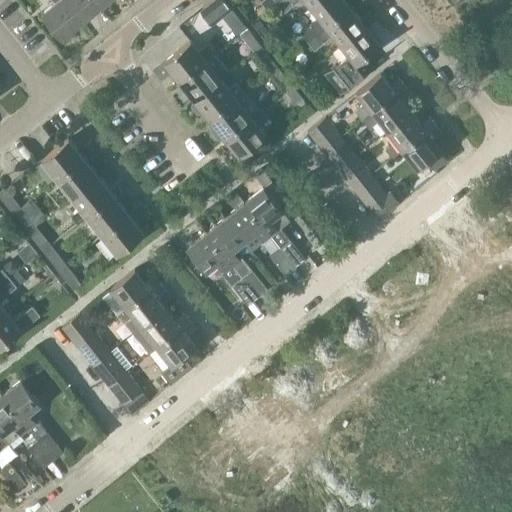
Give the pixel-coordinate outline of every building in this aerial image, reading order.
[(83,21),(66,0),(53,0),(55,3),(42,13),(61,38),(83,21)] [(66,0),(83,21),(102,6),(97,0),(66,0)] [(224,0),(214,0),(201,11),(212,24),(232,9),(224,0)] [(264,0),(261,2),(267,10),(277,2),(278,4),(283,0),(264,0)] [(283,0),(278,4),(285,13),(301,0),(305,0),(312,8),(322,0),(283,0)] [(301,33),(308,42),(351,8),(345,0),(322,0),(312,8),(320,18),(301,33)] [(334,36),(342,46),(366,27),(351,8),(308,42),(315,51),(334,36)] [(226,17),(239,33),(246,27),(234,11),(226,17)] [(266,28),(260,19),(253,24),(260,33),(266,28)] [(239,33),(254,52),(261,46),(246,27),(239,33)] [(366,27),(342,46),(350,56),(331,71),(344,88),(363,73),(357,66),(382,46),(366,27)] [(191,41),(165,62),(180,81),(207,60),(214,54),(216,53),(208,43),(199,50),(191,41)] [(254,52),(269,71),(277,65),(261,46),(254,52)] [(207,60),(180,81),(195,100),(222,79),(230,73),(214,54),(207,60)] [(269,71),(284,90),(292,83),(277,65),(269,71)] [(358,93),(373,112),(406,87),(400,79),(391,86),(381,74),(358,93)] [(194,101),(194,106),(200,113),(203,114),(205,112),(211,119),(244,93),(236,83),(230,89),(222,79),(195,100),(194,101)] [(284,90),(299,108),(307,102),(292,83),(284,90)] [(412,94),(406,87),(373,112),(388,131),(412,113),(403,101),(412,94)] [(244,93),(211,119),(215,125),(214,126),(213,132),(219,139),(224,140),(226,138),(252,117),(251,115),(245,108),(251,102),(244,93)] [(252,117),(226,138),(241,158),(268,136),(259,126),(269,118),(262,110),(252,117)] [(421,125),(412,113),(388,131),(404,151),(436,125),(430,117),(421,125)] [(308,132),(324,151),(342,136),(327,117),(308,132)] [(436,125),(404,151),(419,170),(429,162),(435,170),(448,160),(441,152),(443,151),(442,150),(447,146),(440,137),(435,141),(434,140),(443,133),(436,125)] [(324,151),(339,171),(358,156),(342,136),(324,151)] [(68,137),(42,158),(57,177),(83,157),(68,137)] [(339,171),(354,190),(373,175),(358,156),(339,171)] [(83,157),(57,177),(72,196),(98,176),(83,157)] [(388,194),(373,175),(354,190),(378,220),(400,203),(391,192),(388,194)] [(98,176),(72,196),(87,216),(114,195),(98,176)] [(245,203),(271,236),(278,230),(271,221),(284,211),(265,187),(245,203)] [(0,193),(0,196),(13,213),(21,207),(6,189),(0,193)] [(114,195),(87,216),(102,235),(129,214),(114,195)] [(19,205),(33,221),(43,212),(29,196),(19,205)] [(271,236),(245,203),(226,218),(245,242),(256,233),(263,242),(271,236)] [(36,226),(21,207),(13,213),(29,232),(36,226)] [(129,214),(102,235),(117,254),(144,233),(129,214)] [(245,242),(226,218),(207,233),(233,266),(241,259),(234,251),(245,242)] [(51,246),(36,226),(29,232),(44,251),(51,246)] [(243,278),(233,266),(207,233),(187,249),(206,273),(218,263),(225,272),(222,274),(247,305),(258,297),(243,278)] [(22,258),(37,252),(30,237),(15,244),(22,258)] [(296,266),(306,259),(291,240),(281,247),(296,266)] [(66,265),(51,246),(44,251),(59,270),(66,265)] [(281,247),(271,255),(287,274),(296,266),(281,247)] [(455,259),(425,283),(438,299),(468,276),(455,259)] [(81,283),(66,265),(59,270),(74,289),(81,283)] [(0,284),(10,277),(3,268),(0,270),(0,284)] [(111,289),(127,309),(160,282),(154,274),(145,281),(136,270),(111,289)] [(258,297),(268,289),(252,270),(243,278),(258,297)] [(18,271),(10,277),(11,278),(17,286),(25,279),(18,271)] [(468,276),(438,299),(451,315),(481,292),(468,276)] [(10,277),(0,284),(0,315),(6,311),(0,302),(0,299),(17,286),(10,277)] [(166,290),(160,282),(127,309),(118,315),(125,324),(134,317),(142,328),(167,308),(158,297),(166,290)] [(481,292),(451,315),(464,331),(493,308),(481,292)] [(6,311),(0,315),(0,346),(40,315),(33,306),(14,321),(6,311)] [(399,334),(377,306),(359,320),(381,348),(399,334)] [(176,319),(167,308),(142,328),(157,347),(190,321),(183,313),(176,319)] [(493,308),(464,331),(477,347),(506,324),(493,308)] [(63,327),(78,346),(96,332),(81,313),(63,327)] [(410,323),(402,314),(396,319),(403,328),(410,323)] [(359,320),(343,333),(365,361),(381,348),(359,320)] [(190,321),(157,347),(171,364),(161,373),(170,384),(192,366),(185,357),(197,347),(188,335),(196,329),(190,321)] [(511,331),(506,324),(477,347),(489,363),(511,345),(511,331)] [(416,344),(423,339),(415,330),(409,335),(416,344)] [(112,351),(96,332),(78,346),(94,366),(112,351)] [(365,361),(343,333),(327,346),(349,374),(365,361)] [(424,354),(430,349),(423,339),(416,344),(424,354)] [(511,345),(489,363),(502,379),(511,371),(511,345)] [(327,346),(311,358),(333,386),(349,374),(327,346)] [(94,366),(109,385),(127,371),(112,351),(94,366)] [(43,364),(36,355),(23,366),(29,374),(43,364)] [(317,399),(333,386),(311,358),(295,371),(317,399)] [(429,371),(436,381),(442,376),(435,366),(429,371)] [(142,390),(127,371),(109,385),(124,404),(142,390)] [(295,371),(277,385),(299,413),(317,399),(295,371)] [(511,371),(502,379),(511,391),(511,371)] [(450,385),(442,376),(436,381),(443,390),(450,385)] [(23,380),(3,396),(55,461),(65,453),(40,420),(36,423),(30,415),(42,405),(23,380)] [(460,399),(467,408),(473,403),(466,394),(460,399)] [(21,435),(28,429),(38,442),(30,448),(46,468),(55,461),(3,396),(0,398),(0,432),(8,443),(20,433),(21,435)] [(481,413),(473,403),(467,408),(474,418),(481,413)] [(489,447),(467,419),(449,433),(471,461),(489,447)] [(0,449),(8,443),(0,432),(0,449)] [(471,461),(449,433),(433,446),(455,474),(471,461)] [(188,466),(187,468),(202,487),(236,461),(220,441),(204,454),(196,444),(180,456),(188,466)] [(455,474),(433,446),(417,458),(439,486),(455,474)] [(423,499),(439,486),(417,458),(401,471),(423,499)] [(236,461),(202,487),(218,507),(222,511),(232,511),(244,503),(236,493),(251,481),(236,462),(237,462),(236,461)] [(1,471),(17,491),(27,483),(11,463),(1,471)] [(385,484),(407,511),(423,499),(401,471),(385,484)] [(367,498),(378,511),(406,511),(407,511),(385,484),(367,498)]
